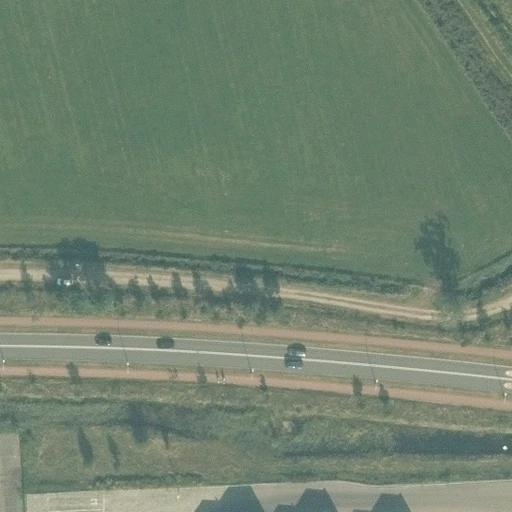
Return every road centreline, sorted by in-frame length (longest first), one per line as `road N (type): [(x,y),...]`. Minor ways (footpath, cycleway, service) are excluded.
road 1 (track): [(511,297),(440,316),(259,290),(0,276)]
road 2 (tertiary): [(511,379),(388,364),(0,347)]
